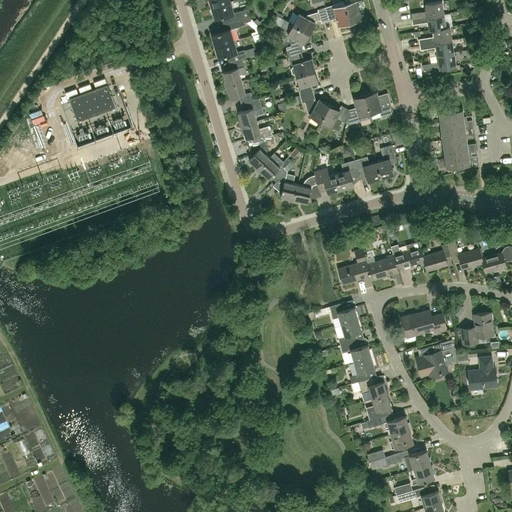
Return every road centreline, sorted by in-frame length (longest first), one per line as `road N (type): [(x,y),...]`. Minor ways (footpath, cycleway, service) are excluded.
road 1 (residential): [(417,194),(265,235),(253,230),(179,0)]
road 2 (residential): [(470,441),(451,439),(405,383),(384,339),(378,299),(444,284),(511,295)]
road 3 (track): [(0,331),(86,511)]
road 4 (track): [(0,124),(84,0)]
